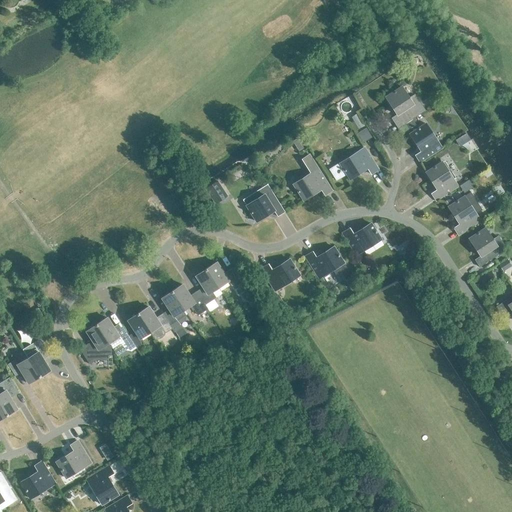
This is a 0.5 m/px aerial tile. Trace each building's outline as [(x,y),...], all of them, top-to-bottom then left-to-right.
[(397,114),(391,118),(398,128),(425,110),(415,95),(409,98),(402,86),(385,97),(397,114)] [(364,125),(357,113),(351,117),(353,120),(351,123),(355,130),(364,125)] [(421,151),(415,155),(420,162),(442,147),(426,123),(409,133),(421,151)] [(364,147),(340,163),(330,169),(337,180),(346,173),(350,179),(367,168),(371,174),(378,169),(364,147)] [(312,172),(293,184),(303,200),(321,189),(324,195),(332,190),(318,168),(310,156),(304,160),(312,172)] [(431,193),(436,200),(458,186),(442,161),(426,172),(437,189),(431,193)] [(469,179),(462,184),(467,191),(474,186),(469,179)] [(215,204),(227,196),(217,180),(205,188),(215,204)] [(274,210),(277,216),(285,212),(267,184),(243,199),(256,221),(274,210)] [(459,224),(454,227),(458,234),(480,220),(476,213),(482,209),(470,192),(448,206),(459,224)] [(342,233),(356,255),(381,239),(371,223),(353,234),(350,228),(342,233)] [(480,256),(475,259),(479,266),(507,248),(506,248),(498,236),(493,239),(485,228),(469,238),(480,256)] [(411,242),(406,246),(411,253),(417,250),(411,242)] [(319,278),(333,269),(336,275),(347,268),(334,246),(316,257),(312,252),(305,256),(319,278)] [(261,269),(275,291),(300,275),(289,259),(272,270),(268,264),(261,269)] [(503,271),(511,266),(507,259),(499,264),(503,271)] [(216,262),(206,269),(218,287),(229,281),(231,285),(240,279),(232,267),(224,273),(216,262)] [(196,291),(205,304),(222,293),(218,287),(206,269),(196,275),(203,287),(196,291)] [(490,271),(479,279),(483,284),(494,277),(490,271)] [(355,283),(349,286),(353,292),(358,289),(355,283)] [(208,308),(205,304),(196,291),(190,295),(182,284),(172,291),(184,309),(189,305),(193,310),(194,309),(198,315),(208,308)] [(183,310),(184,309),(172,291),(162,298),(169,309),(162,313),(172,327),(174,332),(183,326),(181,323),(185,320),(186,315),(183,310)] [(277,294),(271,297),(276,304),(281,301),(277,294)] [(511,295),(496,306),(503,318),(511,312),(511,295)] [(165,332),(172,327),(162,313),(156,317),(148,306),(138,313),(150,331),(154,338),(158,339),(161,338),(164,335),(165,332)] [(128,335),(133,342),(136,346),(143,342),(140,338),(150,331),(138,313),(128,320),(135,331),(128,335)] [(116,343),(119,344),(123,341),(126,346),(133,342),(128,335),(121,324),(114,329),(107,317),(97,324),(109,342),(113,339),(116,343)] [(112,356),(111,346),(109,342),(97,324),(86,331),(94,342),(81,351),(89,362),(95,358),(112,356)] [(39,377),(50,370),(43,359),(50,355),(40,338),(23,349),(39,377)] [(28,358),(17,364),(15,360),(8,364),(15,376),(22,372),(29,383),(39,377),(23,349),(22,349),(28,358)] [(0,382),(0,404),(7,415),(17,409),(10,397),(19,392),(9,377),(0,382)] [(77,440),(70,445),(74,451),(56,461),(66,478),(91,462),(77,440)] [(55,483),(42,461),(34,465),(38,471),(20,482),(30,498),(55,483)] [(107,477),(113,473),(109,466),(87,479),(102,504),(118,494),(107,477)] [(1,471),(0,471),(0,508),(0,509),(16,500),(17,500),(1,471)] [(131,503),(127,496),(105,509),(106,511),(129,511),(126,507),(131,503)]
